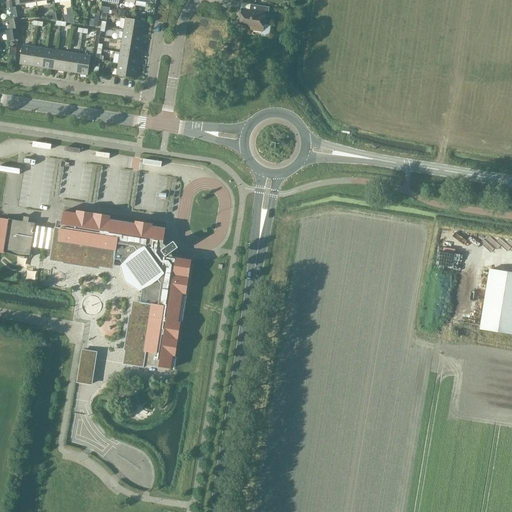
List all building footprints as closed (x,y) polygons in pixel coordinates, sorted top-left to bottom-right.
[(249,11),(242,10),(240,19),(239,19),(237,26),(239,26),(239,28),(262,31),(265,15),(268,16),(269,7),(250,4),(249,11)] [(19,28),(18,18),(8,20),(9,30),(19,28)] [(125,19),(123,30),(142,33),(144,22),(125,19)] [(119,41),(122,41),(141,44),(142,33),(123,30),(122,37),(120,36),(119,41)] [(17,39),(16,32),(8,34),(9,41),(17,39)] [(139,56),(141,44),(122,41),(120,53),(139,56)] [(31,66),(34,47),(22,45),(19,64),(31,66)] [(42,68),(45,49),(34,47),(31,66),(42,68)] [(53,70),(56,51),(45,49),(42,68),(53,70)] [(65,72),(68,53),(56,51),(53,70),(65,72)] [(76,73),(79,55),(68,53),(65,72),(76,73)] [(137,67),(139,56),(120,53),(119,58),(114,58),(113,63),(118,64),(137,67)] [(90,56),(79,55),(76,73),(87,75),(90,56)] [(135,78),(137,67),(118,64),(117,69),(116,75),(135,78)] [(191,260),(177,258),(177,257),(177,255),(177,254),(176,249),(178,248),(173,241),(171,243),(170,242),(169,241),(168,241),(167,240),(165,240),(164,240),(163,240),(165,228),(152,226),(153,224),(135,221),(134,224),(110,220),(111,216),(76,211),(76,213),(63,211),(60,228),(55,228),(55,229),(35,226),(35,223),(28,222),(29,220),(28,219),(28,220),(23,219),(22,219),(22,221),(8,219),(8,220),(0,218),(0,252),(17,255),(30,258),(32,247),(51,250),(50,257),(63,259),(63,260),(100,266),(100,264),(113,266),(114,259),(119,260),(122,265),(121,267),(138,290),(140,289),(141,291),(140,302),(136,302),(134,315),(133,314),(127,351),(128,352),(126,364),(143,367),(144,365),(171,369),(173,356),(175,357),(181,322),(178,322),(183,294),(186,294),(191,260)] [(511,274),(489,270),(480,329),(511,334),(511,274)] [(77,382),(91,384),(96,353),(82,351),(80,365),(79,370),(78,376),(77,380),(77,382)]
